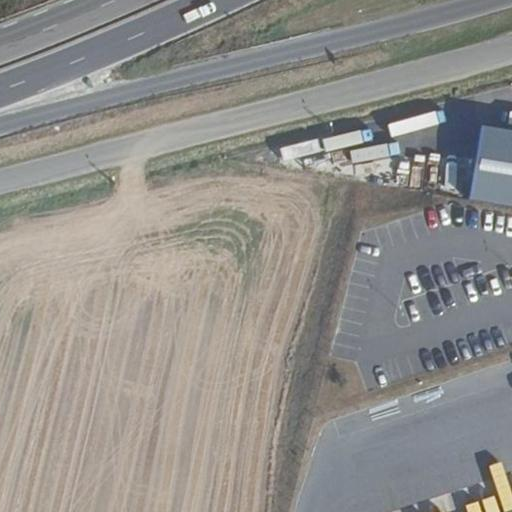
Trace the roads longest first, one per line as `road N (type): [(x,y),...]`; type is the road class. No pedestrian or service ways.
road 1 (unclassified): [(0,182),(511,48)]
road 2 (trunk): [(0,125),(493,0)]
road 3 (trunk): [(0,90),(216,0)]
road 4 (trunk): [(115,0),(0,44)]
